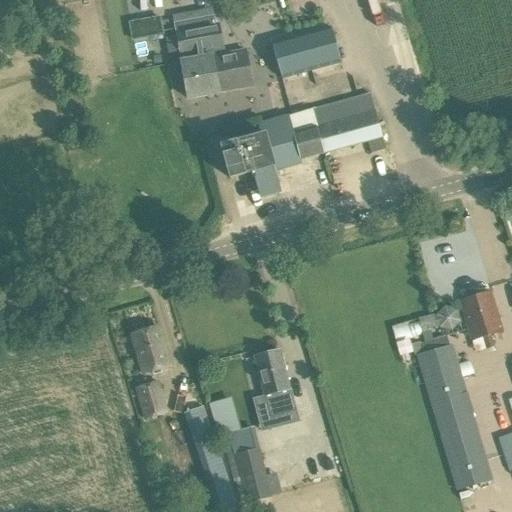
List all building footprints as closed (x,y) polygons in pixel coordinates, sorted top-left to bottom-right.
[(159,18),(144,21),(148,39),(162,37),(159,18)] [(213,18),(176,25),(181,55),(186,54),(188,63),(181,64),(184,82),(180,84),(178,87),(180,94),(183,96),(186,97),(187,101),(253,88),(246,52),(225,56),(219,27),(215,28),(213,18)] [(332,28),(272,45),(282,79),(341,63),(332,28)] [(306,97),(349,89),(347,76),(304,83),(306,97)] [(252,139),(220,148),(230,181),(259,173),(266,200),(279,196),(271,169),(274,169),(274,167),(301,159),(301,161),(323,154),(324,155),(383,138),(371,94),(311,111),(311,110),(249,127),(252,139)] [(491,292),(458,302),(471,343),(481,340),(484,351),(493,349),(489,337),(503,333),(491,292)] [(435,317),(419,320),(422,331),(437,329),(435,317)] [(159,328),(131,336),(143,376),(171,367),(159,328)] [(452,347),(417,358),(457,493),(492,482),(452,347)] [(280,352),(254,358),(264,398),(290,392),(280,352)] [(160,387),(139,393),(148,424),(169,417),(160,387)] [(226,405),(212,408),(219,437),(232,434),(226,405)] [(511,434),(498,439),(505,460),(511,457),(511,434)] [(268,491),(256,446),(233,453),(244,497),(268,491)] [(174,484),(163,487),(167,498),(177,495),(174,484)]
